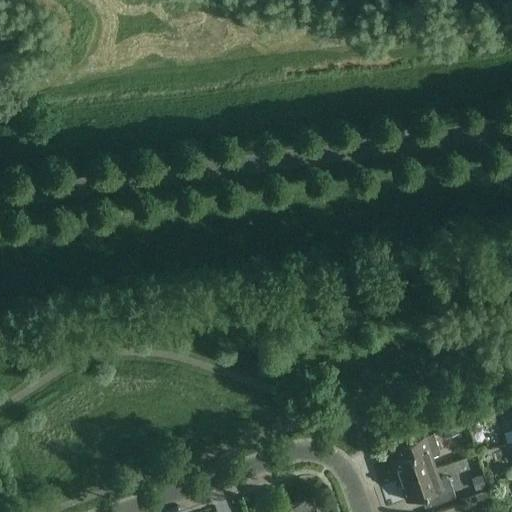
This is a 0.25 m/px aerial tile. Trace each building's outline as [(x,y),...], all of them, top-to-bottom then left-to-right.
[(511,427),(511,404),(498,409),(504,428),(507,430),(511,427)] [(454,424),(442,428),(445,437),(457,432),(454,424)] [(391,458),(399,479),(434,467),(431,456),(437,453),(439,450),(432,432),(393,445),(397,456),(391,458)] [(438,478),(434,467),(399,479),(406,500),(424,494),(428,505),(455,496),(448,477),(445,476),(438,478)] [(482,474),(471,478),(475,490),(486,487),(482,474)] [(315,511),(310,496),(289,504),(288,502),(274,507),(275,511),(315,511)]
